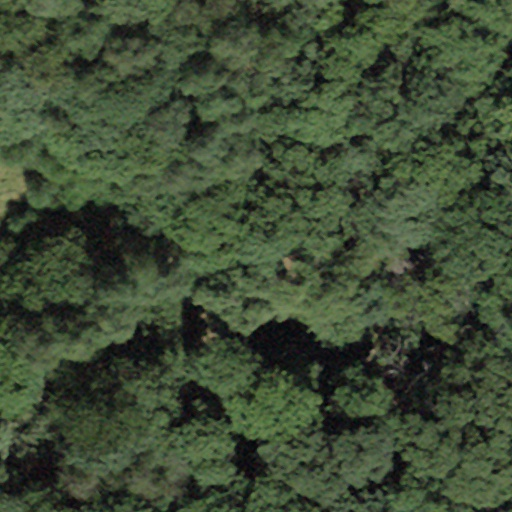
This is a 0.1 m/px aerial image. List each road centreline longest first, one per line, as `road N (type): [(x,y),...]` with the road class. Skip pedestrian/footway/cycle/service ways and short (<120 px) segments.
road 1 (residential): [(509,0),(35,405),(0,424)]
road 2 (unclassified): [(190,511),(511,68)]
